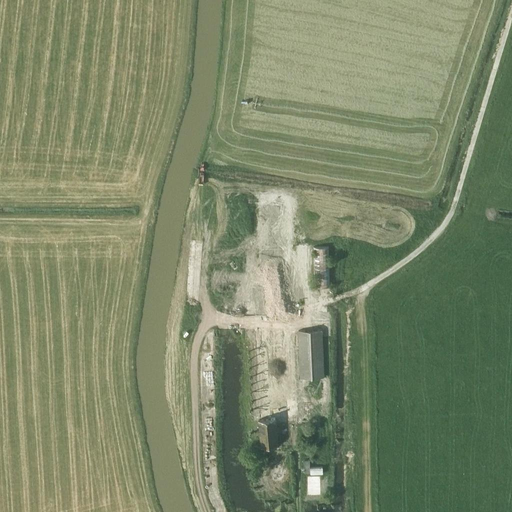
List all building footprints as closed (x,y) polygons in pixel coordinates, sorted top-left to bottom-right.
[(245,240),(246,272),(258,271),(256,240),(245,240)] [(312,246),(293,246),(292,286),(312,286),(312,246)] [(313,246),(314,289),(329,288),(328,246),(313,246)] [(256,315),(255,302),(245,303),(246,315),(256,315)] [(327,336),(326,312),(311,313),(312,330),(298,331),(301,378),(324,377),(322,336),(327,336)] [(322,405),(303,406),(304,419),(322,418),(322,405)] [(278,445),(275,418),(258,420),(261,448),(278,445)]
